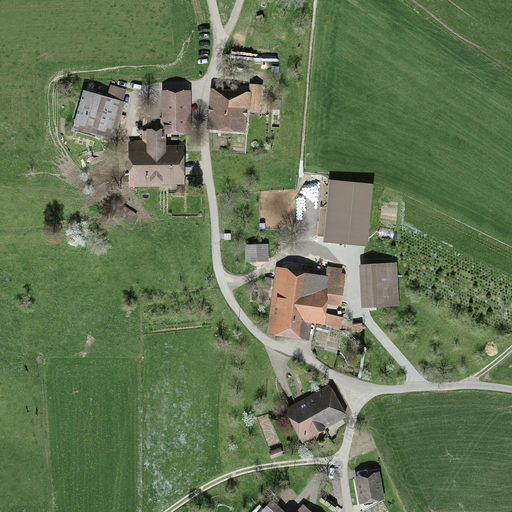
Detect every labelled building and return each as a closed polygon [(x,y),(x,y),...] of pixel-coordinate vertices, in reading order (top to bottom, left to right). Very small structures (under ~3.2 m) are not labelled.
[(213,90),(210,125),(245,128),(246,108),(251,109),(259,109),(261,86),(253,85),(252,93),(213,90)] [(112,138),(126,90),(111,86),(108,98),(86,92),(76,128),(112,138)] [(145,131),(145,142),(132,142),(133,185),(160,185),(160,178),(180,178),(179,145),(166,145),(166,131),(188,131),(187,93),(165,93),(165,116),(149,116),(150,131),(145,131)] [(331,183),(326,237),(365,241),(370,187),(331,183)] [(124,206),(119,214),(131,223),(137,215),(124,206)] [(268,260),(268,245),(246,245),(247,260),(268,260)] [(304,259),(289,257),(288,269),(302,271),(304,259)] [(393,265),(367,266),(368,305),(395,304),(393,265)] [(325,312),(327,302),(344,302),(345,271),(330,268),(329,276),(278,269),(270,326),(306,331),(307,318),(341,326),(343,318),(325,312)] [(341,414),(327,387),(290,407),(304,434),(341,414)] [(282,449),(269,454),(273,462),(285,457),(282,449)] [(378,474),(357,478),(361,500),(382,497),(378,474)] [(283,511),(284,511),(272,501),(261,511),(283,511)]
